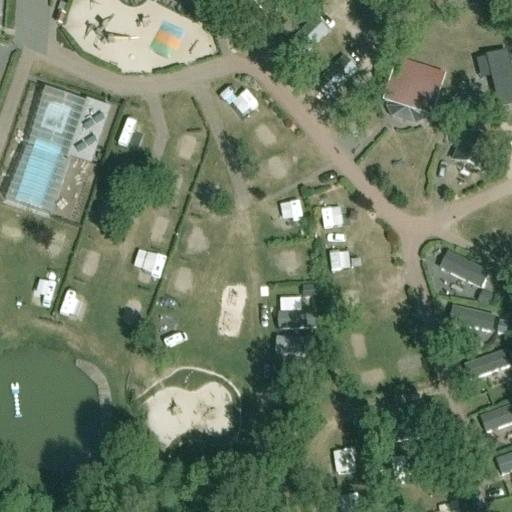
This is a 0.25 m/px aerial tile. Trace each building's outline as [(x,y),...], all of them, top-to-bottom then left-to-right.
[(182,0),(198,10),(204,0),(182,0)] [(271,0),(244,0),(261,13),(271,0)] [(168,30),(170,18),(158,17),(159,11),(147,9),(144,27),(168,30)] [(452,65),(399,49),(383,104),(436,121),(452,65)] [(511,106),(511,79),(506,54),(486,59),(486,60),(491,79),(499,110),(511,106)] [(238,95),(252,114),(261,107),(247,89),(238,95)] [(113,110),(88,102),(70,159),(95,167),(113,110)] [(34,144),(40,123),(19,116),(13,137),(34,144)] [(269,117),(259,124),(272,142),(282,135),(269,117)] [(186,119),(178,139),(197,147),(206,127),(186,119)] [(109,146),(130,154),(137,136),(116,128),(109,146)] [(465,136),(454,163),(481,175),(492,147),(465,136)] [(284,146),(265,156),(275,175),(293,166),(284,146)] [(117,186),(121,168),(99,164),(95,182),(117,186)] [(109,213),(112,189),(90,187),(87,210),(109,213)] [(282,195),(260,205),(265,215),(287,205),(282,195)] [(0,223),(7,226),(14,207),(0,202),(0,223)] [(480,229),(503,235),(507,219),(484,213),(480,229)] [(92,255),(99,235),(77,228),(71,248),(92,255)] [(60,278),(68,255),(56,250),(48,273),(60,278)] [(172,262),(170,279),(181,281),(184,264),(172,262)] [(53,312),(66,315),(71,295),(59,292),(53,312)] [(276,295),(277,309),(299,308),(298,294),(276,295)] [(494,331),(499,312),(454,299),(449,318),(494,331)] [(167,337),(170,312),(147,309),(143,334),(167,337)] [(275,310),(276,326),(296,325),(296,310),(275,310)] [(382,338),(391,350),(413,333),(404,322),(382,338)] [(463,358),(469,379),(491,372),(484,352),(463,358)] [(379,355),(366,362),(374,378),(387,370),(379,355)] [(433,366),(413,369),(415,386),(435,383),(433,366)] [(165,417),(163,375),(145,375),(147,418),(165,417)] [(436,410),(417,415),(420,428),(440,422),(436,410)] [(338,482),(341,494),(365,486),(361,475),(338,482)]
